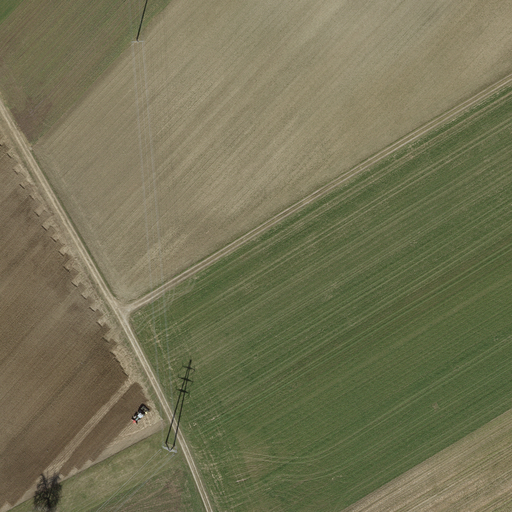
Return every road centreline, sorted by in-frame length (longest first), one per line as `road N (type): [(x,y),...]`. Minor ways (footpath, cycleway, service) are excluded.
road 1 (track): [(0,101),(179,429),(209,511)]
road 2 (track): [(511,76),(120,315)]
